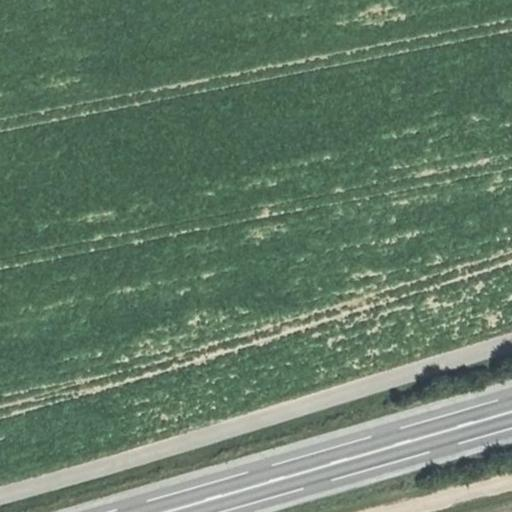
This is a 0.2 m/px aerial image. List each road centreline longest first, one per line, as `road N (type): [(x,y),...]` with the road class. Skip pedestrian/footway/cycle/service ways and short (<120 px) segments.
road 1 (track): [(511,342),(0,495)]
road 2 (secondary): [(159,511),(511,410)]
road 3 (track): [(511,477),(382,511)]
